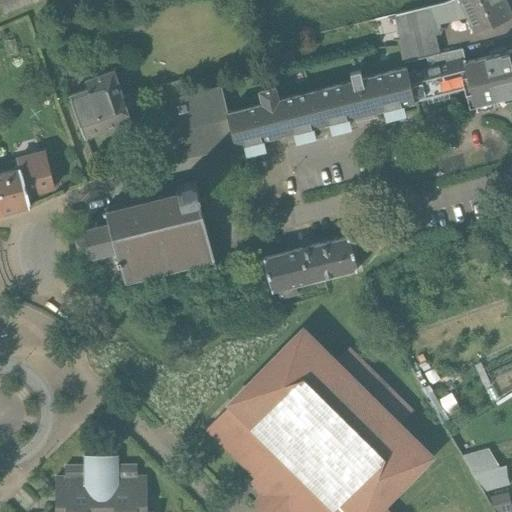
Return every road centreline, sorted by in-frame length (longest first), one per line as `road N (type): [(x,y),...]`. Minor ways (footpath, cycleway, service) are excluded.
road 1 (residential): [(511,176),(404,208),(369,199),(290,217),(181,171),(0,224)]
road 2 (residential): [(0,463),(32,451),(48,417),(36,383),(0,368)]
